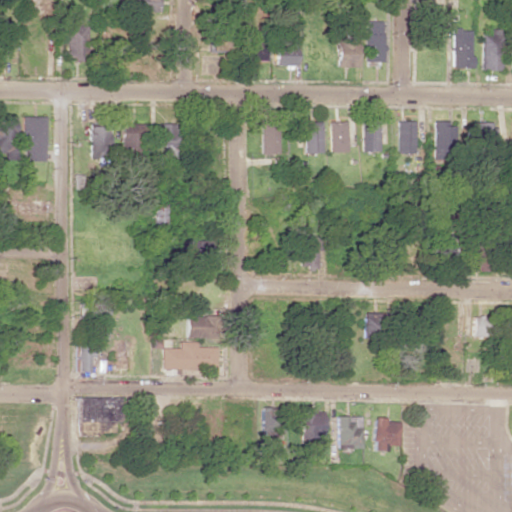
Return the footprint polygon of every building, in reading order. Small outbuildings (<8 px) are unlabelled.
[(156,0),(120,0),(120,10),(156,12),(156,0)] [(0,53),(7,53),(8,18),(0,17),(0,53)] [(231,20),(210,20),(209,51),(230,52),(231,20)] [(380,61),(381,22),(363,21),(362,61),(380,61)] [(64,60),(85,59),(84,25),(63,25),(64,60)] [(355,29),(335,29),(335,67),(355,67),(355,29)] [(470,29),(450,29),(449,67),(468,68),(470,29)] [(479,70),(498,70),(499,29),(480,29),(479,70)] [(238,60),(263,61),(264,34),(239,33),(238,60)] [(294,34),(272,34),(273,65),(295,65),(294,34)] [(14,116),(0,115),(0,152),(3,153),(3,160),(14,160),(14,116)] [(43,117),(20,117),(19,161),(42,162),(43,117)] [(345,152),(345,121),(327,121),(327,152),(345,152)] [(412,122),(395,121),(394,153),(411,154),(412,122)] [(492,147),(492,122),(470,121),(469,146),(492,147)] [(302,153),(320,153),(319,122),(302,122),(302,153)] [(360,151),(377,151),(376,122),(359,122),(360,151)] [(451,122),(431,123),(431,145),(452,145),(451,122)] [(121,123),(120,155),(143,155),(144,124),(121,123)] [(174,124),(155,123),(154,160),(173,160),(174,124)] [(276,124),(259,124),(258,153),(276,154),(276,124)] [(107,128),(87,127),(86,153),(106,154),(107,128)] [(161,204),(147,204),(147,232),(161,231),(161,204)] [(296,237),(295,269),(313,269),(313,250),(324,250),(324,238),(296,237)] [(417,239),(415,260),(449,262),(450,241),(417,239)] [(208,240),(183,241),(183,261),(208,261),(208,240)] [(511,315),(501,316),(502,338),(511,337),(511,315)] [(182,338),(212,337),(212,316),(182,316),(182,338)] [(359,317),(360,336),(376,335),(375,316),(359,317)] [(468,336),(486,336),(487,317),(469,316),(468,336)] [(103,325),(89,324),(89,338),(103,338),(103,325)] [(159,348),(158,368),(183,369),(183,374),(202,374),(202,368),(212,368),(212,347),(193,347),(194,342),(176,342),(176,348),(159,348)] [(71,371),(84,371),(85,358),(89,358),(89,344),(72,344),(71,371)] [(118,398),(75,397),(75,421),(118,422),(118,398)] [(279,435),(280,407),(259,407),(258,435),(279,435)] [(321,436),(322,412),(298,411),(297,443),(307,443),(307,436),(321,436)] [(333,448),(358,448),(357,416),(332,416),(333,448)] [(396,420),(371,419),(369,451),(384,451),(384,445),(395,446),(396,420)]
